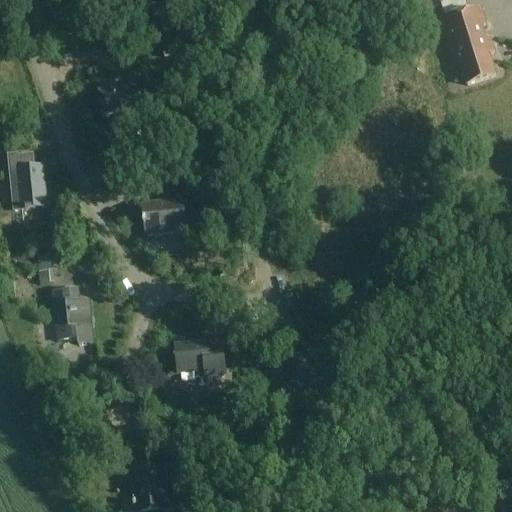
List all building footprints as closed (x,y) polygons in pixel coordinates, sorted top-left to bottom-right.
[(102,11),(102,10),(117,9),(115,0),(77,0),(78,13),(102,11)] [(422,12),(432,10),(429,0),(426,0),(420,2),(422,12)] [(483,41),(479,29),(485,27),(479,10),(440,22),(454,67),(460,65),(467,87),(494,78),(487,56),(493,54),(488,39),(483,41)] [(134,23),(136,37),(153,35),(151,20),(134,23)] [(102,118),(128,115),(128,125),(142,124),(141,109),(139,88),(99,92),(102,118)] [(13,214),(20,213),(20,214),(47,211),(43,168),(34,169),(32,155),(17,157),(17,155),(6,156),(13,214)] [(188,180),(194,180),(193,189),(206,191),(208,170),(194,168),(193,174),(188,173),(188,180)] [(144,210),(147,234),(185,231),(183,206),(144,210)] [(53,285),(53,272),(52,272),(48,272),(38,273),(39,286),(53,285)] [(79,293),(53,295),(58,344),(80,342),(81,350),(94,349),(89,305),(81,306),(79,293)] [(176,350),(178,369),(178,375),(205,372),(205,378),(226,377),(223,351),(210,353),(210,346),(176,350)] [(246,394),(263,392),(261,373),(244,374),(246,394)] [(274,420),(277,413),(271,411),(268,418),(274,420)] [(208,448),(193,445),(190,462),(205,465),(208,448)] [(205,468),(216,473),(223,457),(211,453),(205,468)] [(135,475),(139,511),(164,511),(161,472),(135,475)]
